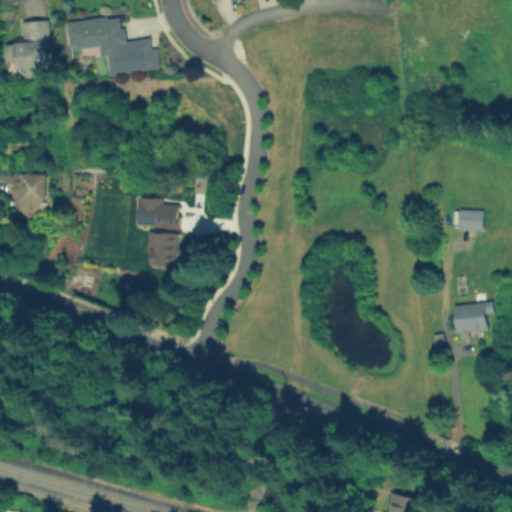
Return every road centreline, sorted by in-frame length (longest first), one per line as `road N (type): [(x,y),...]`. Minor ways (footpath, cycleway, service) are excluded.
road 1 (tertiary): [(0,288),(511,481)]
road 2 (residential): [(193,364),(246,260),(244,201),(257,109),(239,75)]
road 3 (residential): [(223,55),(223,38),(243,17),(307,2),(378,5)]
